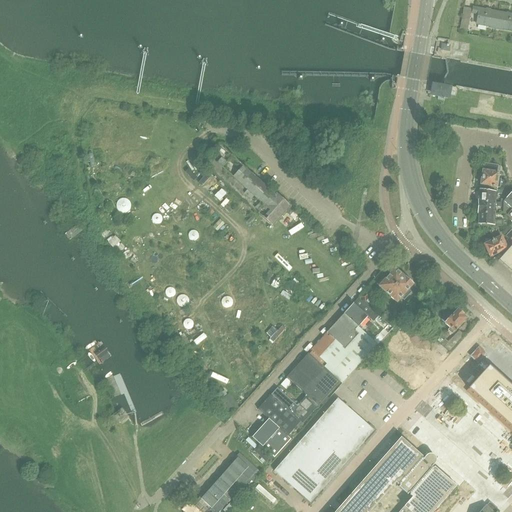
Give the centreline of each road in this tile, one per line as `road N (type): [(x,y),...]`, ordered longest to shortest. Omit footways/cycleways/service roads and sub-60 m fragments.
road 1 (residential): [(146,502),(226,429),(385,250)]
road 2 (residential): [(385,250),(349,228),(245,133),(210,127)]
road 3 (tertiary): [(425,5),(405,129),(411,184)]
road 4 (tertiary): [(411,184),(445,244),(511,305)]
road 5 (unclassified): [(409,224),(511,328)]
road 6 (residential): [(511,143),(470,133),(462,225)]
